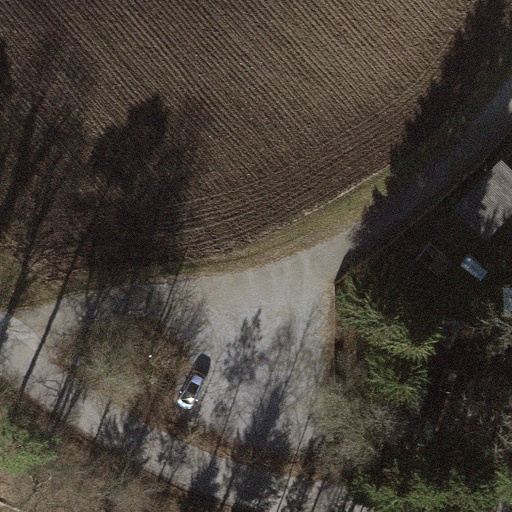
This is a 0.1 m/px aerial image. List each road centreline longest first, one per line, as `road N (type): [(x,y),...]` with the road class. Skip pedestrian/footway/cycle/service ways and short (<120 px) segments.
road 1 (track): [(0,333),(226,291),(330,254),(454,161),(511,93)]
road 2 (residential): [(0,348),(181,459),(251,486),(388,511)]
